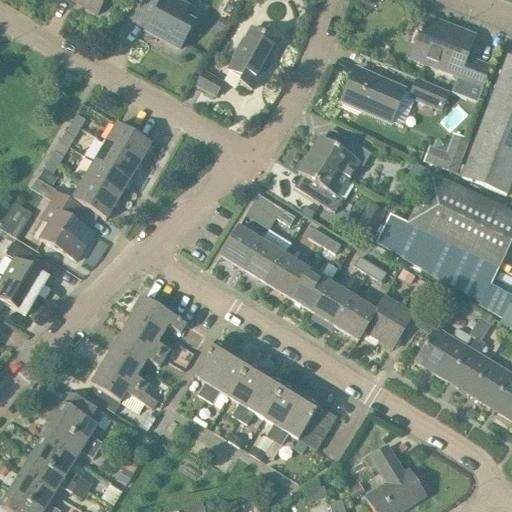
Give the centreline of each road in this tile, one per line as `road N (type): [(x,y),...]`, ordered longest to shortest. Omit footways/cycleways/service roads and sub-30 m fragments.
road 1 (residential): [(494,508),(485,470),(468,455),(138,251)]
road 2 (residential): [(0,20),(256,160)]
road 3 (residential): [(0,400),(138,251)]
road 4 (residential): [(256,160),(306,74),(332,0)]
road 5 (residential): [(138,251),(207,188),(256,160)]
